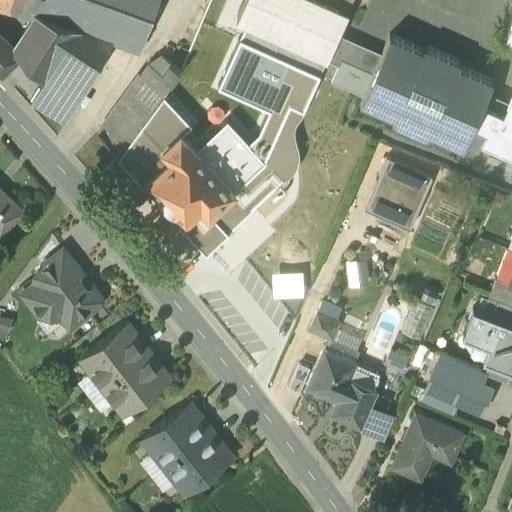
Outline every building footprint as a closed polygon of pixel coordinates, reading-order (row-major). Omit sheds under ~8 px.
[(0,0),(0,5),(35,14),(14,49),(18,54),(44,80),(31,100),(60,118),(66,122),(112,42),(138,51),(156,0),(0,0)] [(323,0),(244,0),(237,18),(246,23),(282,39),(327,59),(339,32),(348,11),(347,11),(323,0)] [(352,0),(323,0),(347,11),(352,0)] [(511,36),(511,90),(507,101),(487,91),(464,142),(477,148),(480,140),(511,154),(511,15),(505,33),(511,36)] [(226,118),(197,146),(234,184),(264,157),(289,101),(304,108),(320,75),(275,54),(282,39),(246,23),(219,82),(270,105),(259,131),(248,140),(226,118)] [(380,51),(339,32),(327,59),(336,63),(340,56),(371,70),(380,51)] [(422,49),(387,34),(380,51),(371,70),(361,94),(358,100),(392,115),(391,118),(427,134),(428,131),(463,146),(464,142),(487,91),(492,79),(459,65),(460,61),(423,45),(422,49)] [(14,49),(0,35),(0,68),(2,71),(18,54),(14,49)] [(327,59),(282,39),(275,54),(320,75),(327,59)] [(161,53),(148,64),(171,79),(180,67),(161,53)] [(371,70),(340,56),(336,63),(329,80),(361,94),(371,70)] [(117,155),(162,92),(171,79),(148,64),(96,133),(117,155)] [(190,121),(162,92),(117,155),(142,181),(145,178),(183,217),(179,220),(206,248),(252,205),(234,184),(197,146),(181,130),(190,121)] [(411,224),(432,175),(384,155),(363,204),(411,224)] [(234,184),(252,205),(282,177),(264,157),(234,184)] [(0,232),(22,209),(0,187),(0,232)] [(63,246),(44,261),(42,267),(51,277),(73,259),(63,246)] [(73,259),(51,277),(42,267),(35,273),(34,281),(21,291),(37,312),(38,312),(62,315),(63,317),(70,325),(99,303),(100,294),(92,283),(88,282),(83,277),(84,270),(75,258),(73,259)] [(510,283),(495,277),(488,294),(511,303),(511,284),(509,284),(510,283)] [(324,297),(309,290),(306,297),(319,304),(321,301),(322,301),(324,297)] [(511,303),(488,294),(482,309),(511,321),(511,303)] [(306,297),(296,321),(309,327),(316,311),(319,304),(306,297)] [(401,330),(420,340),(434,307),(415,299),(401,330)] [(322,301),(321,301),(319,304),(316,311),(336,319),(340,310),(322,301)] [(511,321),(482,309),(473,306),(462,334),(488,344),(483,358),(489,360),(510,368),(511,369),(511,321)] [(336,319),(316,311),(309,327),(330,335),(332,336),(336,328),(339,320),(336,319)] [(38,312),(37,312),(37,318),(46,330),(63,317),(62,315),(38,312)] [(123,323),(81,356),(101,383),(128,362),(121,352),(141,337),(140,336),(135,339),(123,323)] [(361,338),(336,328),(332,336),(330,335),(325,347),(353,359),(357,349),(356,348),(361,338)] [(141,337),(121,352),(128,362),(149,347),(141,337)] [(149,347),(128,362),(136,373),(156,357),(149,347)] [(374,389),(347,378),(354,362),(355,360),(353,359),(325,347),(324,347),(308,384),(338,396),(335,403),(340,415),(360,424),(361,421),(373,397),(376,390),(374,389)] [(384,362),(402,371),(408,357),(391,348),(384,362)] [(435,363),(454,371),(459,359),(440,351),(435,363)] [(136,373),(128,362),(101,383),(122,410),(165,377),(153,361),(157,358),(156,357),(136,373)] [(510,368),(489,360),(485,370),(506,379),(510,368)] [(377,372),(354,362),(347,378),(374,389),(379,377),(377,372)] [(456,398),(480,408),(489,387),(454,371),(435,363),(425,384),(456,398)] [(451,411),(456,398),(425,384),(420,397),(451,411)] [(399,410),(373,397),(361,421),(389,435),(399,410)] [(185,403),(142,436),(163,463),(190,442),(183,432),(203,417),(202,415),(197,419),(185,403)] [(463,429),(416,409),(392,463),(421,475),(433,446),(452,454),(463,429)] [(203,417),(183,432),(190,442),(211,427),(203,417)] [(211,427),(190,442),(198,452),(218,437),(211,427)] [(190,442),(163,463),(184,490),(227,457),(215,442),(220,438),(218,437),(198,452),(190,442)]
